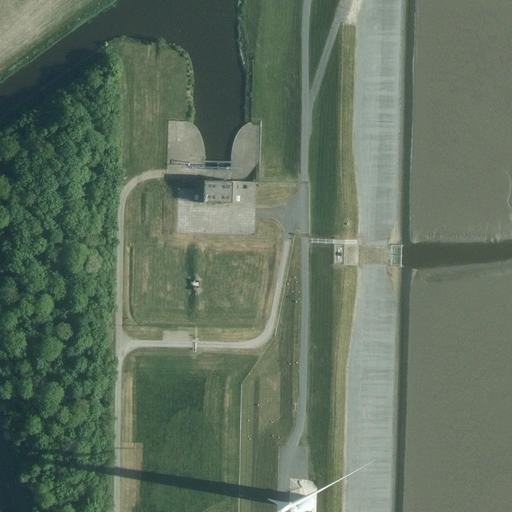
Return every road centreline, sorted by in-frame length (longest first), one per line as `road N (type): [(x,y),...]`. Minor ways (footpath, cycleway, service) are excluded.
road 1 (unclassified): [(119,344),(258,343),(270,329),(290,229),(303,208)]
road 2 (unclassified): [(119,344),(122,198),(137,179),(170,173)]
road 3 (unclassified): [(116,511),(119,344)]
